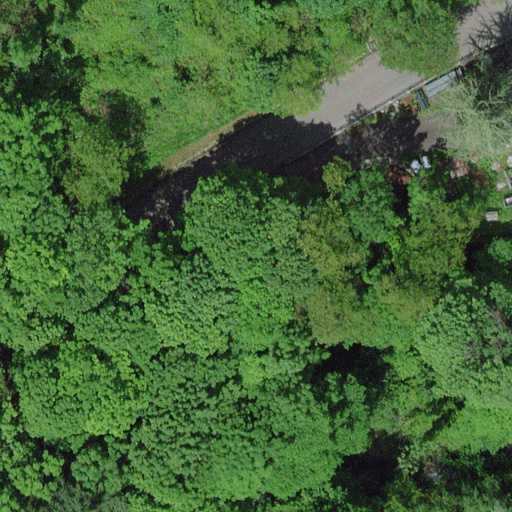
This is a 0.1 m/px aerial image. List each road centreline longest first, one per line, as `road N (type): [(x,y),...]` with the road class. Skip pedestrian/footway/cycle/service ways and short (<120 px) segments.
road 1 (residential): [(0,338),(249,155),(511,18)]
road 2 (residential): [(511,271),(455,282),(282,356),(219,407),(138,511)]
